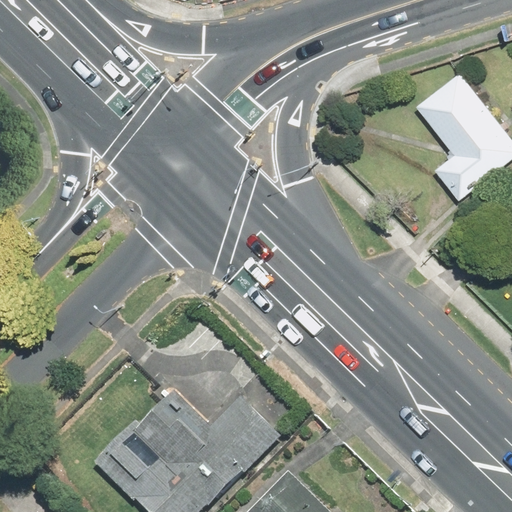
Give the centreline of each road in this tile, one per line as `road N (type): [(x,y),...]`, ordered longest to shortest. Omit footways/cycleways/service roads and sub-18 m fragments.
road 1 (tertiary): [(175,155),(141,252),(0,396)]
road 2 (primary): [(312,292),(511,488)]
road 3 (primary): [(47,28),(305,40)]
road 4 (primary): [(305,40),(289,117),(312,292)]
road 5 (primary): [(66,238),(76,158),(47,28)]
road 6 (primary): [(175,155),(312,292)]
road 7 (primary): [(47,28),(175,155)]
road 8 (secondary): [(175,155),(269,60),(305,40)]
road 9 (tertiary): [(66,238),(116,189),(175,155)]
road 10 (secondary): [(305,40),(421,0)]
